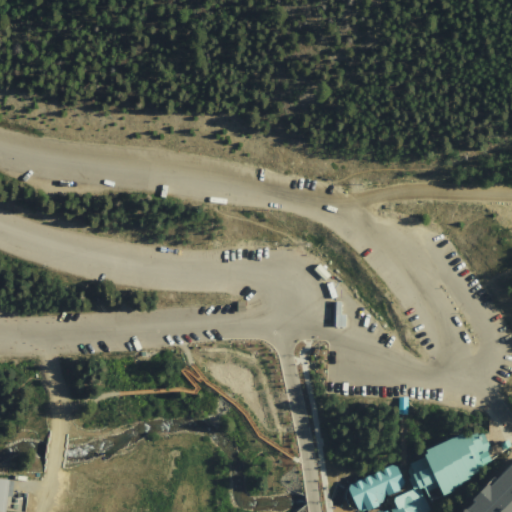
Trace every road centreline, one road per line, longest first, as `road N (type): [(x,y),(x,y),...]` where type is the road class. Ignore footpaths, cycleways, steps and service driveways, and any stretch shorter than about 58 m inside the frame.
road 1 (tertiary): [(511,423),(472,389),(400,271),(346,217),(210,175),(58,158),(0,143)]
road 2 (secondary): [(0,329),(279,322),(386,377),(472,389)]
road 3 (residential): [(316,511),(279,322)]
road 4 (tertiary): [(346,217),(407,194),(511,194)]
